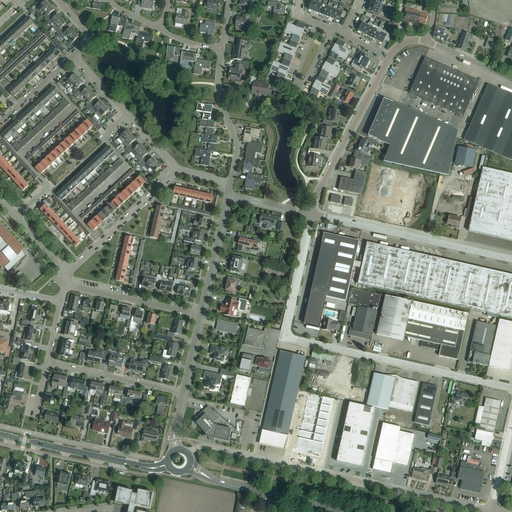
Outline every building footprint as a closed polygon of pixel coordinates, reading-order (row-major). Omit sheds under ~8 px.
[(86,0),(93,1),(92,9),(101,10),(100,10),(101,0),(86,0)] [(154,0),(152,0),(138,0),(138,6),(141,6),(141,8),(152,10),(154,0)] [(214,0),(207,0),(207,4),(205,3),(204,7),(219,10),(220,2),(215,1),(214,0)] [(308,0),(307,5),(310,6),(308,10),(309,10),(309,11),(311,12),(311,11),(314,12),(317,3),(312,1),(312,0),(308,0)] [(44,12),(50,6),(46,1),(37,9),(39,12),(41,9),(44,12)] [(371,1),(370,6),(381,10),(383,5),(381,4),(380,4),(371,1)] [(268,2),(267,7),(271,7),(274,7),(273,13),(284,15),(285,8),(281,7),(282,4),(268,2)] [(317,3),(314,12),(319,14),(322,5),(317,3)] [(322,5),(319,14),(324,16),(327,7),(322,5)] [(47,22),(51,17),(49,15),(54,10),(50,6),(44,12),(46,14),(43,16),(45,18),(44,19),(47,22)] [(370,6),(368,11),(379,15),(381,10),(370,6)] [(327,7),(324,16),(329,18),(332,9),(327,7)] [(425,24),(428,15),(418,13),(418,11),(405,8),(403,20),(407,22),(411,22),(412,20),(414,21),(414,23),(418,24),(419,23),(425,24)] [(332,9),(329,18),(334,20),(337,11),(332,9)] [(337,11),(334,20),(336,21),(338,22),(339,21),(339,22),(341,17),(344,18),(346,12),(343,11),(342,13),(337,11)] [(189,13),(187,12),(182,12),(182,16),(176,15),(175,23),(187,25),(189,13)] [(59,15),(69,26),(72,23),(62,13),(59,15)] [(53,28),(62,19),(58,15),(53,19),(51,17),(47,22),(48,24),(49,23),(51,25),(53,23),(55,25),(52,28),(53,28)] [(125,28),(126,23),(127,19),(127,20),(113,16),(113,15),(108,31),(116,33),(118,26),(125,28)] [(249,16),(248,16),(243,15),(242,19),(237,18),(236,26),(247,28),(249,16)] [(23,22),(29,28),(33,23),(28,18),(23,22)] [(59,35),(64,31),(61,28),(66,24),(62,19),(53,28),(59,35)] [(200,28),(199,32),(207,34),(208,34),(214,35),(215,26),(215,23),(210,22),(205,21),(205,24),(200,24),(200,28)] [(288,23),(286,28),(302,34),(304,29),(303,29),(305,24),(298,21),(296,26),(288,23)] [(24,32),(29,28),(23,22),(18,26),(24,32)] [(139,35),(139,32),(141,26),(140,27),(126,23),(125,28),(122,38),(129,40),(131,33),(139,35)] [(362,23),(358,31),(358,32),(360,33),(360,32),(363,34),(367,25),(362,23)] [(367,25),(363,34),(368,36),(372,28),(373,25),(368,23),(367,25)] [(372,28),(368,36),(372,39),(377,30),(376,30),(378,28),(373,25),(372,28)] [(19,37),(24,32),(18,26),(14,31),(19,37)] [(434,30),(433,37),(446,43),(448,38),(449,36),(443,34),(445,30),(435,26),(435,30),(434,30)] [(511,42),(511,29),(510,28),(509,29),(505,27),(502,34),(507,36),(505,40),(511,42)] [(68,38),(75,33),(70,28),(65,32),(64,31),(59,35),(61,37),(61,36),(63,38),(65,40),(68,38)] [(286,28),(284,33),(292,36),(290,41),(297,43),(299,38),(300,39),(302,34),(286,28)] [(377,41),(383,30),(378,28),(377,31),(372,39),(377,42),(377,41)] [(383,30),(377,41),(379,42),(379,43),(381,44),(382,44),(384,40),(389,42),(390,35),(387,34),(388,33),(383,30)] [(14,41),(19,37),(14,31),(9,35),(14,41)] [(139,32),(139,35),(135,47),(142,49),(144,42),(152,44),(154,35),(154,36),(139,32)] [(473,36),(463,32),(457,48),(465,51),(467,47),(469,38),(472,39),(473,36)] [(75,33),(68,38),(70,40),(68,43),(70,45),(79,37),(75,33)] [(10,45),(14,41),(9,35),(4,39),(10,45)] [(499,42),(488,38),(485,47),(496,51),(499,42)] [(0,44),(5,50),(10,45),(4,39),(0,43),(0,44)] [(335,44),(333,48),(348,56),(350,51),(342,47),(345,43),(339,39),(336,44),(335,44)] [(234,48),(232,59),(237,60),(242,61),(243,56),(244,50),(246,50),(246,49),(249,49),(251,48),(251,45),(250,43),(247,42),(241,41),(236,40),(236,45),(236,47),(235,47),(235,48),(234,48)] [(281,42),(279,47),(295,53),(297,48),(296,48),(297,43),(290,41),(289,45),(281,42)] [(181,57),(182,52),(183,48),(182,49),(168,46),(168,45),(165,61),(172,62),(174,55),(181,57)] [(279,47),(277,52),(285,55),(283,60),(290,62),(292,57),(293,58),(295,53),(279,47)] [(51,52),(56,58),(61,53),(56,48),(51,52)] [(331,53),(329,57),(336,61),(338,56),(345,60),(348,56),(333,48),(330,52),(331,53)] [(359,60),(368,65),(370,62),(369,62),(370,60),(364,56),(365,53),(359,50),(357,53),(361,55),(359,60)] [(51,62),(56,58),(51,52),(46,56),(51,62)] [(195,62),(196,60),(197,53),(197,55),(182,52),(181,57),(179,67),(187,68),(188,61),(195,62)] [(47,66),(51,62),(46,56),(42,61),(47,66)] [(326,62),(323,66),(338,74),(341,69),(333,66),(336,61),(329,57),(326,62)] [(479,81),(433,61),(425,58),(409,94),(463,117),(479,81)] [(196,60),(195,62),(193,74),(196,75),(201,76),(202,68),(209,70),(211,61),(211,62),(196,60)] [(273,61),(272,66),(288,72),(289,68),(288,67),(290,62),(283,60),(281,64),(273,61)] [(352,63),(350,66),(356,69),(358,67),(365,70),(366,68),(368,65),(358,60),(356,65),(352,63)] [(42,71),(47,66),(42,61),(37,65),(42,71)] [(37,75),(42,71),(37,65),(32,69),(37,75)] [(243,66),(241,65),(236,65),(235,70),(230,69),(229,79),(240,80),(241,76),(243,66)] [(272,66),(270,71),(278,74),(276,79),(283,81),(285,76),(286,77),(288,72),(272,66)] [(322,71),(319,76),(326,79),(329,75),(336,78),(338,74),(323,66),(321,70),(322,71)] [(33,79),(37,75),(32,69),(27,74),(33,79)] [(28,84),(33,79),(27,74),(23,78),(28,84)] [(68,84),(70,87),(73,84),(79,78),(75,74),(66,82),(68,84)] [(352,75),(347,85),(354,89),(357,82),(358,83),(360,79),(356,77),(356,76),(356,75),(355,75),(354,75),(353,76),(352,75)] [(253,85),(252,89),(251,93),(255,94),(255,93),(258,94),(259,94),(266,95),(266,96),(266,95),(269,96),(271,94),(271,90),(267,89),(268,84),(254,82),(254,77),(250,76),(249,84),(253,85)] [(316,80),(314,84),(329,92),(331,88),(324,84),(326,79),(319,76),(317,80),(316,80)] [(23,88),(28,84),(23,78),(18,82),(23,88)] [(75,95),(80,90),(78,88),(83,83),(79,78),(73,84),(75,87),(73,89),(74,91),(72,93),(75,95)] [(61,80),(59,83),(68,90),(70,87),(61,80)] [(19,92),(23,88),(18,82),(13,87),(19,92)] [(312,89),(310,94),(316,97),(318,92),(327,97),(329,92),(314,84),(311,88),(312,89)] [(336,94),(339,87),(334,84),(331,91),(328,96),(333,99),(335,93),(336,94)] [(482,148),(506,93),(488,85),(464,140),(482,148)] [(14,97),(19,92),(13,87),(9,91),(14,97)] [(49,91),(54,97),(59,93),(54,87),(49,91)] [(86,98),(92,92),(88,88),(82,93),(80,90),(75,95),(77,98),(79,96),(81,98),(83,96),(86,98)] [(49,102),(54,97),(49,91),(44,96),(49,102)] [(346,95),(342,101),(347,104),(351,97),(350,96),(352,94),(346,91),(344,94),(346,95)] [(87,109),(93,104),(91,102),(96,97),(92,92),(86,98),(88,101),(85,103),(87,105),(85,107),(87,109)] [(500,156),(511,128),(511,95),(506,93),(482,148),(500,156)] [(45,106),(49,102),(44,96),(39,100),(45,106)] [(458,131),(388,101),(384,99),(368,136),(391,146),(384,161),(448,175),(458,131)] [(40,110),(45,106),(39,100),(35,104),(40,110)] [(96,114),(104,106),(100,101),(95,106),(93,104),(87,109),(85,111),(87,113),(88,113),(92,110),(96,114)] [(35,115),(40,110),(35,104),(30,109),(35,115)] [(202,120),(210,121),(212,106),(214,106),(197,104),(196,111),(203,112),(202,120)] [(96,114),(98,117),(100,119),(109,110),(104,106),(96,114)] [(31,119),(35,115),(30,109),(25,113),(31,119)] [(323,123),(332,125),(333,122),(338,122),(340,111),(330,109),(329,116),(328,116),(327,121),(323,120),(323,123)] [(26,123),(31,119),(25,113),(21,117),(26,123)] [(21,128),(26,123),(21,117),(16,122),(21,128)] [(216,122),(210,121),(202,120),(200,119),(199,126),(206,127),(205,135),(213,136),(215,122),(216,122)] [(83,125),(88,131),(93,126),(87,121),(83,125)] [(17,132),(21,128),(16,122),(11,126),(17,132)] [(332,125),(323,123),(321,123),(320,126),(322,126),(321,131),(322,131),(321,138),(326,139),(330,140),(332,128),(332,125)] [(83,135),(88,131),(83,125),(78,129),(83,135)] [(12,136),(17,132),(11,126),(6,131),(12,136)] [(248,143),(250,143),(252,137),(259,138),(260,130),(246,127),(243,142),(248,143)] [(511,161),(511,128),(500,156),(511,161)] [(78,139),(83,135),(78,129),(73,134),(78,139)] [(127,130),(116,140),(121,144),(122,143),(131,135),(127,130)] [(7,141),(12,136),(6,131),(2,135),(7,141)] [(74,144),(78,139),(73,134),(68,138),(74,144)] [(127,152),(132,147),(130,145),(136,139),(131,135),(122,143),(127,148),(125,149),(127,152)] [(213,136),(205,135),(203,135),(202,142),(209,143),(208,151),(210,151),(217,152),(215,152),(218,137),(219,138),(219,137),(213,136)] [(326,139),(321,138),(316,137),(315,144),(314,144),(313,149),(309,148),(308,151),(320,153),(320,150),(324,150),(326,139)] [(69,148),(74,144),(68,138),(64,143),(69,148)] [(363,139),(360,146),(367,149),(369,151),(369,150),(371,151),(369,150),(372,145),(371,144),(372,144),(370,143),(369,143),(367,142),(366,141),(363,139)] [(64,153),(69,148),(64,143),(59,147),(64,153)] [(263,146),(250,143),(248,143),(245,157),(253,159),(254,152),(261,153),(263,146)] [(132,147),(127,152),(133,158),(135,157),(144,149),(140,144),(135,149),(132,147)] [(360,146),(357,151),(361,153),(361,154),(364,155),(366,156),(369,151),(367,149),(360,146)] [(60,157),(64,153),(59,147),(54,151),(60,157)] [(109,147),(104,151),(109,157),(114,153),(109,147)] [(459,147),(455,164),(472,168),(476,151),(459,147)] [(140,166),(145,160),(143,158),(148,153),(144,149),(135,157),(139,161),(137,163),(140,166)] [(210,151),(208,151),(201,150),(196,149),(195,156),(202,157),(200,165),(209,166),(208,166),(210,151)] [(55,161),(60,157),(54,151),(50,156),(55,161)] [(105,161),(109,157),(104,151),(99,155),(105,161)] [(319,156),(320,153),(308,151),(308,155),(309,155),(308,161),(307,166),(315,167),(315,168),(316,168),(318,168),(320,156),(319,156)] [(100,166),(105,161),(99,155),(94,160),(100,166)] [(50,166),(55,161),(50,156),(45,160),(50,166)] [(260,160),(253,159),(245,157),(242,172),(247,173),(250,174),(251,167),(258,168),(260,160)] [(150,168),(157,162),(153,158),(148,162),(146,159),(145,160),(140,166),(142,168),(144,166),(148,171),(150,168)] [(350,164),(350,167),(354,168),(358,169),(359,165),(364,166),(366,160),(364,159),(360,158),(359,161),(352,160),(351,164),(350,164)] [(45,170),(50,166),(45,160),(40,164),(45,170)] [(94,160),(90,164),(96,170),(100,166),(94,160)] [(5,172),(11,167),(7,162),(1,168),(5,172)] [(148,171),(152,175),(161,167),(157,162),(150,168),(148,171)] [(41,174),(45,170),(40,164),(35,169),(41,174)] [(90,164),(85,168),(90,174),(91,174),(95,170),(90,164)] [(10,177),(15,172),(11,167),(5,172),(10,177)] [(85,168),(80,173),(86,179),(90,174),(85,168)] [(471,211),(470,218),(471,218),(468,231),(511,241),(511,174),(483,168),(479,186),(473,211),(471,211)] [(366,173),(361,172),(356,171),(354,180),(341,178),(338,190),(361,195),(366,173)] [(14,182),(20,176),(15,172),(10,177),(14,182)] [(86,179),(80,173),(75,177),(81,183),(86,179)] [(262,176),(250,174),(247,173),(245,188),(252,189),(253,183),(261,184),(262,176)] [(18,186),(24,181),(20,176),(14,182),(18,186)] [(76,188),(81,183),(75,177),(70,182),(76,188)] [(135,182),(140,187),(145,183),(140,177),(135,182)] [(24,181),(18,186),(23,191),(29,186),(24,181)] [(70,182),(66,186),(72,192),(76,188),(70,182)] [(135,192),(140,187),(135,182),(130,186),(135,192)] [(67,196),(72,192),(66,186),(61,190),(67,196)] [(131,196),(135,192),(130,186),(125,190),(131,196)] [(180,197),(181,189),(175,187),(173,195),(180,197)] [(61,191),(57,195),(62,200),(67,196),(61,190),(61,191)] [(126,200),(131,196),(125,190),(121,195),(126,200)] [(390,206),(388,213),(387,218),(403,221),(407,204),(402,203),(404,193),(393,191),(389,206),(390,206)] [(206,194),(205,202),(211,203),(213,196),(206,194)] [(121,205),(126,200),(121,195),(116,199),(121,205)] [(341,197),(332,195),(330,202),(340,204),(341,197)] [(354,200),(345,198),(344,205),(352,207),(354,200)] [(117,209),(121,205),(116,199),(111,203),(117,209)] [(42,212),(48,207),(50,205),(45,200),(38,207),(41,209),(40,210),(42,212)] [(112,213),(117,209),(111,203),(107,208),(112,213)] [(156,212),(163,214),(165,208),(157,206),(156,212)] [(47,217),(53,212),(48,207),(42,212),(47,217)] [(107,218),(112,213),(107,208),(102,212),(107,218)] [(52,222),(58,217),(53,212),(47,217),(52,222)] [(103,222),(107,218),(102,212),(97,217),(103,222)] [(262,220),(261,223),(264,224),(263,228),(269,229),(270,225),(274,226),(276,218),(270,216),(270,217),(268,216),(262,215),(261,217),(260,217),(259,217),(259,219),(259,220),(262,220)] [(449,217),(448,217),(448,219),(447,224),(452,225),(451,227),(458,229),(461,219),(449,216),(449,217)] [(56,227),(62,222),(58,217),(52,222),(56,227)] [(98,227),(103,222),(97,217),(93,221),(98,227)] [(194,222),(193,225),(200,226),(205,228),(207,220),(202,219),(199,218),(195,217),(195,222),(194,222)] [(93,231),(98,227),(93,221),(88,225),(93,231)] [(61,232),(67,227),(62,222),(56,227),(61,232)] [(0,267),(1,269),(4,266),(5,267),(5,268),(8,271),(24,256),(21,252),(21,253),(20,252),(23,249),(0,224),(0,267)] [(66,237),(71,232),(67,227),(61,232),(66,237)] [(158,239),(159,233),(151,231),(150,237),(158,239)] [(204,234),(199,233),(193,231),(191,240),(202,242),(204,234)] [(71,232),(66,237),(70,242),(76,237),(74,235),(71,232)] [(323,232),(302,324),(317,327),(324,296),(345,302),(359,241),(323,232)] [(76,237),(70,242),(75,248),(81,242),(83,240),(81,238),(79,235),(76,238),(76,237)] [(237,251),(242,252),(243,245),(254,248),(253,251),(258,252),(259,248),(257,248),(258,243),(260,244),(261,240),(254,239),(253,242),(247,240),(248,237),(238,235),(237,240),(236,240),(239,241),(238,244),(239,244),(237,251)] [(124,243),(132,245),(133,238),(126,237),(124,243)] [(193,243),(188,242),(184,241),(184,244),(189,246),(188,249),(191,250),(191,254),(194,255),(199,256),(201,248),(192,246),(193,243)] [(511,275),(432,257),(367,243),(358,284),(511,318),(511,275)] [(231,266),(230,271),(240,273),(243,259),(233,257),(232,262),(231,262),(231,265),(231,266)] [(188,260),(186,270),(191,272),(191,269),(196,270),(198,262),(193,261),(188,260)] [(148,288),(150,279),(147,279),(147,275),(145,275),(145,272),(142,271),(141,280),(141,279),(144,279),(142,286),(148,288)] [(124,282),(125,276),(117,274),(116,281),(124,282)] [(158,283),(160,275),(157,275),(157,277),(151,276),(150,279),(148,288),(154,289),(156,282),(158,283)] [(165,292),(168,280),(162,279),(163,276),(160,275),(158,283),(161,283),(159,290),(165,292)] [(240,280),(233,278),(228,277),(227,281),(228,281),(225,290),(230,291),(229,292),(234,293),(235,287),(237,288),(238,283),(239,283),(240,280)] [(176,287),(177,279),(175,279),(174,281),(168,280),(165,292),(172,293),(173,286),(176,287)] [(183,296),(186,284),(180,283),(180,280),(177,279),(176,287),(179,287),(177,294),(183,296)] [(186,284),(183,296),(189,297),(192,285),(186,284)] [(348,305),(357,306),(352,328),(350,328),(348,335),(371,340),(377,311),(371,310),(372,307),(378,308),(380,296),(352,289),(348,305)] [(77,320),(79,313),(80,309),(77,308),(79,298),(72,296),(69,311),(76,312),(75,316),(78,317),(77,320)] [(378,330),(376,335),(389,338),(403,341),(404,337),(422,341),(420,347),(440,351),(439,356),(458,360),(468,314),(412,301),(411,302),(398,299),(385,296),(378,330)] [(236,302),(236,301),(227,299),(226,306),(222,305),(220,312),(224,313),(224,315),(233,317),(234,310),(237,310),(238,303),(236,302)] [(247,301),(241,299),(239,299),(238,303),(237,310),(245,312),(247,301)] [(82,306),(82,308),(83,309),(82,311),(86,312),(89,313),(90,309),(91,306),(92,301),(85,300),(84,305),(83,306),(82,306)] [(1,302),(0,310),(4,311),(3,314),(7,314),(7,313),(9,314),(10,314),(11,306),(8,306),(9,303),(1,302)] [(98,302),(97,307),(96,310),(103,312),(105,304),(98,302)] [(30,310),(29,315),(32,315),(39,317),(41,310),(36,309),(37,306),(32,305),(31,310),(30,310)] [(111,305),(109,310),(108,317),(115,319),(114,321),(117,322),(118,317),(119,312),(119,314),(116,313),(118,307),(111,305)] [(128,320),(131,310),(124,308),(122,315),(120,314),(119,318),(128,320)] [(132,315),(131,321),(129,329),(134,329),(135,324),(141,325),(143,312),(136,311),(135,316),(132,315)] [(149,314),(148,319),(147,324),(151,325),(150,330),(156,331),(157,325),(154,324),(156,316),(152,315),(152,314),(149,314)] [(38,323),(39,317),(32,315),(30,322),(38,323)] [(329,329),(331,329),(339,330),(340,323),(333,321),(334,320),(325,318),(322,329),(328,331),(329,329)] [(168,332),(167,337),(174,338),(175,333),(180,334),(181,331),(181,330),(180,330),(181,327),(182,327),(184,321),(175,320),(172,333),(168,332)] [(488,367),(509,371),(511,358),(511,322),(499,320),(488,367)] [(220,329),(219,331),(235,335),(238,324),(223,321),(223,324),(217,323),(216,329),(220,329)] [(65,328),(75,330),(76,327),(79,328),(80,325),(77,324),(67,322),(65,328)] [(467,362),(480,365),(488,367),(497,327),(476,322),(467,362)] [(249,325),(244,345),(265,350),(265,349),(262,349),(263,346),(262,346),(264,340),(265,340),(266,336),(264,335),(265,329),(264,333),(248,329),(249,325)] [(24,333),(35,336),(36,329),(29,328),(28,334),(24,333)] [(74,337),(75,330),(65,328),(64,335),(74,337)] [(34,342),(35,336),(24,333),(24,337),(24,340),(18,339),(17,342),(24,343),(25,340),(34,342)] [(0,351),(5,353),(4,356),(8,357),(10,347),(6,347),(8,341),(4,340),(4,339),(0,338),(0,351)] [(61,348),(70,350),(70,346),(74,347),(74,344),(68,342),(63,341),(61,348)] [(178,344),(173,343),(169,342),(167,351),(164,350),(162,357),(169,358),(169,357),(170,357),(170,356),(175,358),(176,353),(176,351),(177,351),(178,344)] [(25,346),(25,347),(22,346),(21,352),(23,353),(31,355),(32,348),(25,346)] [(227,357),(227,355),(229,350),(212,346),(211,350),(213,351),(213,354),(215,354),(214,360),(223,362),(224,356),(227,357)] [(94,362),(96,352),(90,351),(90,348),(86,347),(85,354),(89,355),(87,361),(88,361),(94,362)] [(61,348),(60,356),(71,358),(72,355),(73,351),(70,350),(61,348)] [(334,354),(321,351),(313,349),(311,357),(333,362),(334,354)] [(106,358),(107,352),(103,351),(103,354),(96,352),(94,362),(100,364),(102,358),(106,358)] [(280,351),(263,430),(264,430),(261,442),(285,448),(305,357),(280,351)] [(115,367),(117,357),(111,356),(111,353),(107,352),(106,358),(110,359),(108,366),(109,366),(115,367)] [(29,361),(31,355),(23,353),(22,359),(29,361)] [(243,354),(242,359),(239,370),(250,372),(251,365),(259,367),(269,370),(271,361),(268,360),(268,359),(264,359),(261,359),(253,357),(243,354)] [(127,363),(128,357),(124,356),(124,358),(117,357),(115,367),(121,368),(121,369),(123,362),(127,363)] [(136,372),(138,362),(135,361),(135,358),(132,358),(132,356),(128,356),(128,357),(127,363),(130,364),(129,370),(136,372)] [(149,361),(149,360),(146,360),(145,361),(142,360),(141,363),(138,362),(136,372),(143,373),(144,366),(148,367),(149,361)] [(19,372),(27,374),(28,367),(21,365),(19,372)] [(173,367),(168,366),(164,365),(161,378),(170,380),(171,376),(171,375),(172,375),(173,367)] [(8,379),(12,380),(15,381),(17,381),(18,378),(20,379),(25,380),(27,374),(19,372),(16,371),(15,378),(9,376),(8,379)] [(222,375),(209,372),(204,371),(203,376),(206,377),(206,380),(205,387),(210,388),(210,390),(213,390),(214,389),(215,389),(216,384),(220,385),(222,375)] [(58,386),(61,376),(55,375),(55,374),(52,388),(55,388),(56,385),(58,386)] [(374,374),(373,378),(366,405),(388,410),(389,407),(412,413),(419,383),(406,380),(406,379),(405,379),(405,380),(386,375),(385,375),(385,376),(374,374)] [(252,389),(249,388),(251,378),(236,375),(230,403),(244,407),(247,395),(250,396),(252,389)] [(67,391),(69,385),(66,384),(67,377),(67,378),(61,376),(58,386),(65,387),(63,397),(66,398),(67,393),(67,391)] [(77,390),(79,380),(73,379),(72,385),(69,385),(67,391),(70,392),(71,389),(77,390)] [(252,384),(265,387),(266,382),(254,379),(252,384)] [(86,395),(87,391),(87,389),(84,388),(86,381),(85,381),(85,382),(79,380),(77,390),(83,391),(83,395),(86,395)] [(23,394),(25,387),(15,384),(12,396),(9,396),(6,395),(3,408),(3,411),(11,412),(13,403),(20,404),(22,394),(23,394)] [(98,384),(96,395),(102,396),(102,394),(103,390),(104,385),(98,384)] [(423,384),(422,388),(414,423),(428,426),(438,387),(423,384)] [(124,399),(124,397),(121,396),(123,389),(117,388),(115,395),(114,398),(120,399),(119,404),(122,405),(124,399)] [(133,401),(135,392),(129,391),(127,398),(124,397),(124,399),(122,405),(122,408),(125,408),(126,404),(127,400),(133,401)] [(135,392),(133,401),(139,403),(141,393),(135,392)] [(451,401),(451,404),(454,405),(455,401),(462,402),(461,405),(465,406),(467,400),(468,395),(461,393),(461,392),(457,392),(456,396),(452,395),(451,400),(451,401)] [(310,393),(298,453),(322,458),(334,398),(310,393)] [(157,397),(156,402),(156,404),(158,404),(156,415),(162,416),(166,399),(157,397)] [(486,398),(485,403),(479,427),(494,430),(501,402),(486,398)] [(353,402),(341,462),(362,467),(375,407),(353,402)] [(218,418),(208,406),(194,419),(197,422),(196,423),(206,434),(210,437),(209,438),(211,440),(211,439),(213,441),(214,438),(214,439),(230,442),(229,442),(231,429),(217,426),(215,426),(215,425),(213,422),(218,418)] [(59,415),(51,413),(47,412),(45,420),(49,421),(49,420),(52,420),(52,421),(57,423),(59,418),(59,415)] [(72,415),(71,421),(70,425),(74,426),(75,425),(83,427),(85,418),(72,415)] [(95,420),(94,425),(93,430),(99,431),(99,430),(103,431),(102,433),(107,434),(110,423),(95,420)] [(119,430),(118,434),(127,436),(126,438),(131,439),(132,434),(133,429),(124,427),(124,425),(125,423),(121,422),(120,424),(119,430)] [(374,464),(373,469),(390,473),(393,463),(407,466),(408,462),(411,449),(414,435),(400,432),(401,427),(383,423),(379,441),(374,464)] [(485,429),(477,427),(475,439),(482,441),(481,445),(490,447),(491,443),(492,440),(490,438),(493,436),(493,433),(484,431),(485,429)] [(158,433),(154,432),(144,430),(141,441),(146,442),(147,439),(157,442),(157,439),(158,439),(157,439),(158,433)] [(443,459),(437,458),(434,467),(441,469),(443,459)] [(16,462),(15,467),(14,470),(25,472),(26,465),(16,462)] [(481,467),(476,466),(461,462),(457,479),(462,480),(460,489),(480,493),(484,473),(480,472),(481,467)] [(433,475),(434,470),(434,468),(431,467),(430,470),(422,468),(421,470),(414,468),(412,474),(412,476),(411,478),(417,479),(417,478),(419,479),(419,480),(428,482),(430,474),(433,475)] [(36,468),(35,475),(43,477),(45,469),(36,468)] [(58,484),(57,489),(62,490),(63,485),(68,486),(69,481),(70,478),(70,474),(69,474),(69,473),(67,473),(66,473),(66,474),(65,474),(64,474),(64,473),(63,473),(59,472),(58,475),(57,478),(59,479),(57,484),(58,484)] [(438,475),(437,478),(436,483),(444,485),(443,485),(448,486),(450,477),(438,475)] [(75,478),(74,483),(75,484),(87,487),(89,478),(84,477),(85,477),(82,476),(81,477),(77,476),(77,479),(75,478)] [(93,485),(91,495),(94,496),(96,491),(102,492),(102,490),(109,492),(111,483),(110,483),(109,482),(107,482),(105,482),(106,482),(103,481),(102,481),(98,480),(96,486),(93,485)] [(127,511),(141,511),(137,511),(133,511),(135,505),(149,508),(153,493),(138,490),(137,495),(132,494),(133,491),(118,488),(115,502),(129,506),(127,511)] [(26,499),(29,499),(29,492),(25,492),(26,497),(23,497),(23,501),(19,501),(19,503),(20,508),(27,507),(26,500),(26,499)] [(6,495),(8,510),(14,509),(13,502),(10,502),(9,499),(8,495),(6,495)]
